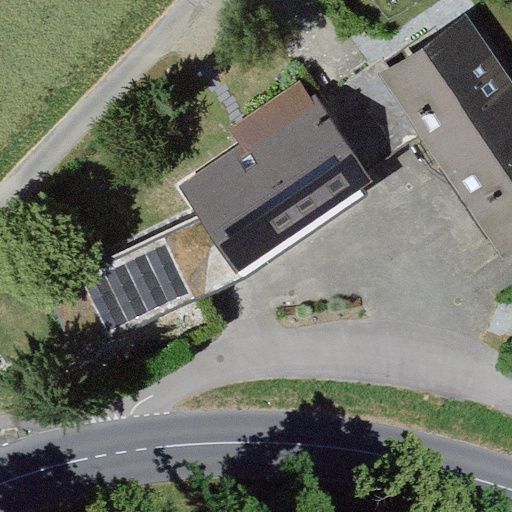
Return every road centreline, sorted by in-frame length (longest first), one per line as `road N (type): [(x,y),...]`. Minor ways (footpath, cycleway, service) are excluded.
road 1 (tertiary): [(511,476),(374,434),(226,414),(91,431),(0,462)]
road 2 (residential): [(220,0),(0,251)]
